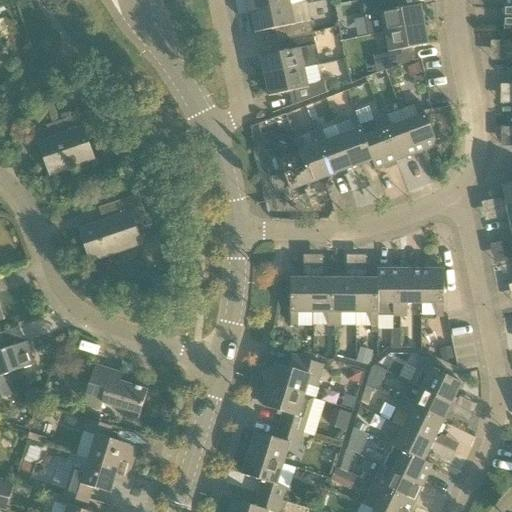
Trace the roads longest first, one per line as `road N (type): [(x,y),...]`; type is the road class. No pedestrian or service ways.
road 1 (residential): [(459,511),(487,453),(496,408),(490,341),(456,193)]
road 2 (residential): [(0,177),(21,197),(64,301),(93,322),(220,362)]
road 3 (residential): [(237,230),(378,224),(456,193)]
road 4 (residential): [(456,193),(475,156),(458,0)]
road 5 (residential): [(220,362),(174,511)]
road 6 (unclassified): [(209,128),(130,0)]
road 7 (residential): [(216,0),(238,101),(236,113),(209,128)]
road 8 (residential): [(237,230),(220,362)]
